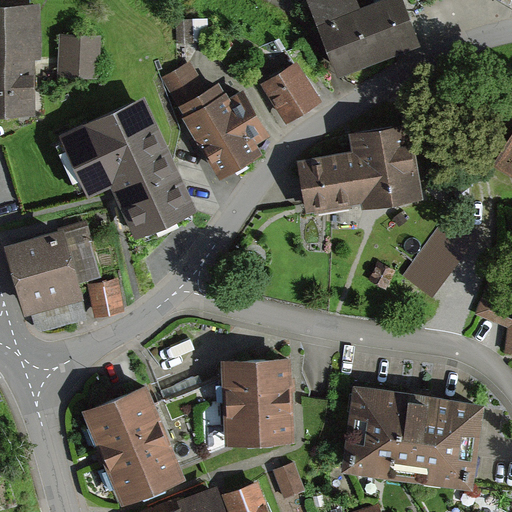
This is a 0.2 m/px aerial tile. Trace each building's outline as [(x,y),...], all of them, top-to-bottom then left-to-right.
[(39,0),(0,0),(0,107),(5,107),(35,107),(34,54),(41,54),(39,0)] [(310,0),(338,70),(420,39),(409,10),(404,0),(365,0),(361,2),(360,0),(310,0)] [(207,15),(175,16),(176,42),(208,41),(207,15)] [(98,34),(59,33),(58,73),(97,73),(98,34)] [(297,56),(261,79),(285,118),(298,110),(322,95),(297,56)] [(183,114),(218,173),(265,146),(260,137),(271,131),(244,85),(230,93),(218,74),(208,80),(195,58),(162,77),(183,114)] [(135,231),(197,202),(144,88),(57,129),(88,196),(114,184),(135,231)] [(297,154),(308,209),(359,200),(360,206),(423,194),(408,117),(350,127),(353,144),(297,154)] [(511,134),(496,161),(511,170),(511,134)] [(63,222),(4,238),(25,307),(30,305),(35,323),(42,329),(89,315),(82,290),(84,289),(81,279),(100,274),(85,221),(64,226),(63,222)] [(415,263),(425,270),(452,233),(442,226),(415,263)] [(465,247),(438,280),(455,294),(482,261),(465,247)] [(389,272),(376,265),(369,280),(381,286),(389,272)] [(511,350),(511,314),(501,311),(511,284),(489,276),(475,313),(508,325),(504,349),(511,350)] [(117,277),(89,283),(95,315),(123,309),(117,277)] [(467,296),(439,294),(437,322),(465,324),(467,296)] [(292,348),(223,351),(224,373),(227,436),(231,436),(296,433),(294,384),(292,348)] [(227,436),(224,373),(158,402),(183,464),(231,444),(231,436),(227,436)] [(147,376),(81,402),(103,456),(120,499),(186,472),(183,464),(158,402),(147,376)] [(357,382),(345,468),(470,480),(478,397),(415,389),(357,382)] [(295,460),(273,469),(283,497),(306,489),(295,460)] [(217,479),(127,511),(268,511),(256,478),(221,491),(217,479)] [(345,511),(381,511),(378,503),(345,511)]
